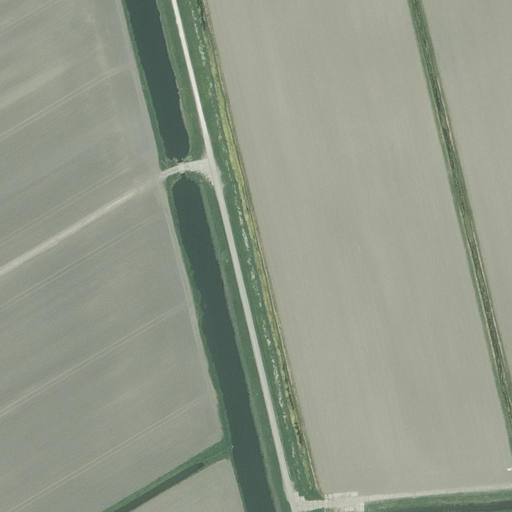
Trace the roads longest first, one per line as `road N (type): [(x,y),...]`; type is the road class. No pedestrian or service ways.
road 1 (track): [(0,272),(163,174),(211,162)]
road 2 (track): [(511,483),(293,507)]
